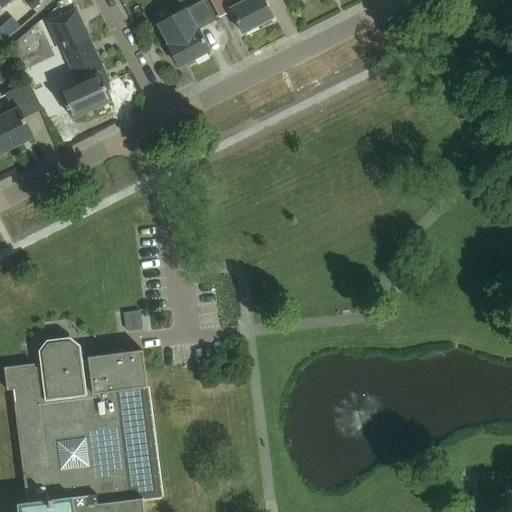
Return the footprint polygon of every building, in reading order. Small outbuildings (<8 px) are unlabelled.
[(43,0),(0,0),(0,10),(1,12),(8,5),(14,0),(24,0),(33,9),(43,0)] [(202,0),(158,23),(169,42),(168,43),(180,66),(210,50),(198,28),(218,17),(209,0),(202,0)] [(248,0),(233,8),(231,9),(243,33),(273,18),(263,0),(248,0)] [(73,118),(111,100),(104,85),(110,82),(90,38),(87,39),(74,10),(50,21),(78,82),(60,90),(73,118)] [(13,16),(0,27),(0,38),(3,42),(22,26),(13,16)] [(24,116),(42,108),(29,82),(13,90),(12,87),(1,92),(4,97),(12,93),(18,106),(0,114),(0,152),(34,136),(24,116)] [(80,363),(78,347),(69,340),(48,343),(41,352),(43,367),(35,368),(34,364),(3,368),(7,391),(13,390),(16,415),(18,415),(28,501),(17,502),(17,511),(144,511),(143,498),(162,496),(142,350),(87,357),(87,362),(80,363)]
